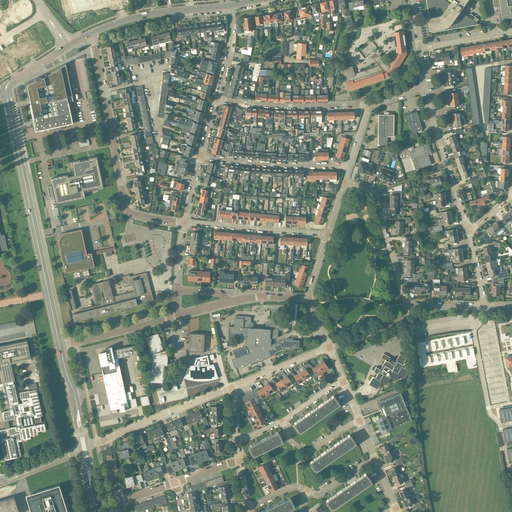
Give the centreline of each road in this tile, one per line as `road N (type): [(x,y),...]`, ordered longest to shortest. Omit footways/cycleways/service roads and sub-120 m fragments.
road 1 (residential): [(185,223),(126,207),(92,33)]
road 2 (residential): [(485,306),(404,304),(377,196),(345,183)]
road 3 (tertiary): [(59,347),(20,163)]
road 4 (unclassified): [(20,163),(91,148),(91,133),(89,125),(15,140)]
road 5 (residential): [(468,231),(425,85)]
road 6 (residential): [(217,99),(368,106)]
road 7 (residential): [(350,166),(200,156)]
road 8 (tertiary): [(92,33),(151,13),(232,6)]
road 9 (residential): [(185,223),(326,235)]
road 10 (residential): [(105,439),(231,387)]
road 11 (residential): [(59,347),(177,315)]
